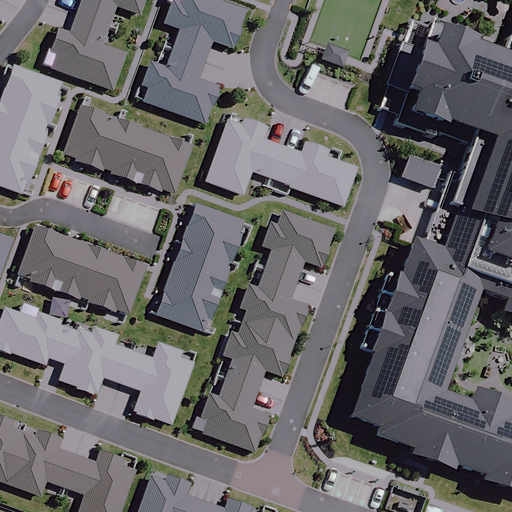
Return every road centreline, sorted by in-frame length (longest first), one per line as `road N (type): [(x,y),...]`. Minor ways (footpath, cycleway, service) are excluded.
road 1 (residential): [(267,485),(376,172),(360,135),(296,105),(269,80),(269,40),(284,0)]
road 2 (residential): [(0,385),(267,485)]
road 3 (residential): [(157,248),(64,215),(0,215)]
